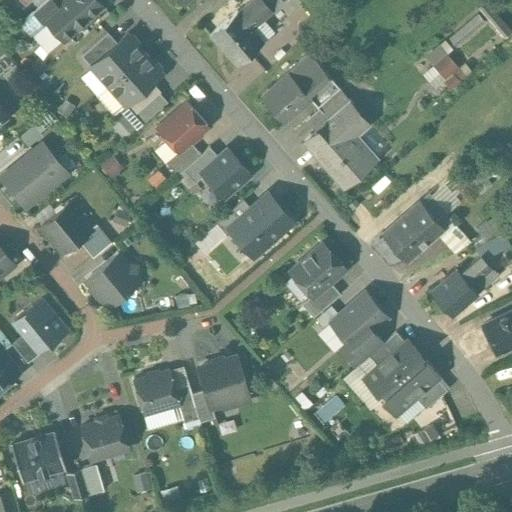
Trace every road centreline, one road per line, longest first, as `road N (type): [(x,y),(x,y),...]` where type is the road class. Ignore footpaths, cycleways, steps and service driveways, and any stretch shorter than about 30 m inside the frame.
road 1 (residential): [(511,444),(474,381),(134,0)]
road 2 (residential): [(92,340),(90,322),(0,209)]
road 3 (secondary): [(355,511),(511,466)]
road 4 (residential): [(0,422),(92,340)]
road 5 (residential): [(92,340),(210,316)]
